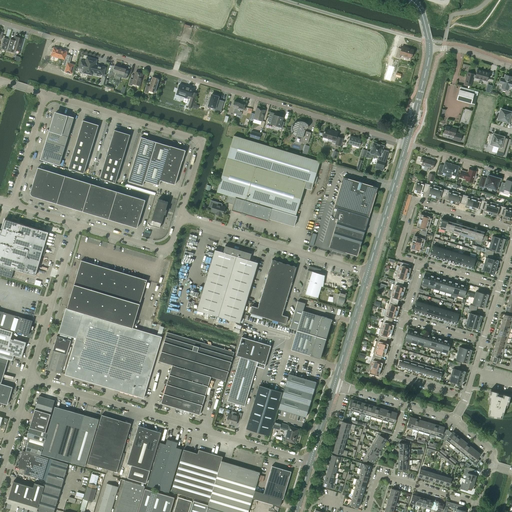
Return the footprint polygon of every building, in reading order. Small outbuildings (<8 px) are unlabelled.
[(22,39),(14,36),(13,40),(12,41),(12,42),(9,41),(10,39),(6,50),(12,52),(13,49),(18,51),(22,39)] [(411,57),(413,49),(402,46),(401,48),(398,47),(396,55),(400,57),(401,54),(411,57)] [(66,54),(67,51),(53,47),(53,48),(51,47),(50,48),(50,50),(50,51),(52,52),(51,55),(64,59),(62,65),(66,66),(64,71),(72,73),(74,64),(69,63),(72,55),(66,54)] [(96,76),(97,72),(103,74),(105,68),(96,65),(95,63),(96,60),(87,57),(86,62),(81,61),(79,67),(80,67),(79,70),(82,71),(82,72),(93,75),(96,76)] [(392,61),(395,62),(397,63),(398,61),(391,59),(385,79),(395,82),(396,78),(389,76),(390,72),(391,67),(391,66),(392,61)] [(120,67),(117,79),(120,80),(122,74),(124,75),(126,68),(120,67)] [(477,69),(476,75),(474,75),(473,77),(487,81),(489,73),(477,69)] [(128,84),(131,85),(132,83),(139,85),(143,73),(136,71),(133,79),(130,78),(128,84)] [(464,84),(469,85),(470,86),(473,77),(474,75),(474,74),(468,72),(464,84)] [(501,77),(499,83),(503,84),(501,87),(508,89),(509,85),(511,86),(511,80),(510,80),(511,76),(505,74),(504,78),(501,77)] [(148,93),(149,90),(155,92),(159,78),(152,76),(149,86),(147,85),(145,92),(148,93)] [(176,88),(175,90),(176,92),(177,92),(176,94),(187,98),(188,95),(191,96),(193,89),(179,84),(178,87),(177,87),(176,88)] [(474,94),(459,90),(456,99),(471,103),(474,94)] [(216,95),(212,93),(212,94),(211,94),(208,106),(215,108),(214,109),(220,111),(223,101),(219,100),(217,100),(218,96),(216,95)] [(239,102),(236,114),(241,115),(242,112),(240,112),(240,109),(243,110),(245,104),(239,102)] [(265,110),(256,107),(254,114),(251,113),(249,119),(253,120),(253,118),(262,121),(265,110)] [(505,110),(501,109),(500,113),(499,112),(499,113),(500,113),(499,115),(498,119),(501,120),(501,121),(502,121),(502,120),(504,121),(508,122),(511,122),(511,115),(510,115),(511,112),(507,111),(508,110),(507,110),(507,111),(505,110)] [(46,140),(65,146),(74,117),(57,112),(57,113),(55,114),(54,114),(54,115),(53,117),(52,120),(52,122),(51,127),(51,128),(51,129),(50,130),(49,130),(46,140)] [(278,114),(270,112),(267,121),(271,122),(271,124),(273,124),(272,125),(283,128),(285,122),(282,121),(284,117),(277,115),(278,114)] [(84,173),(99,124),(83,120),(68,168),(84,173)] [(307,124),(308,124),(307,123),(306,123),(306,122),(305,121),(304,121),(303,121),(302,121),(301,121),(300,121),(298,121),(297,121),(297,122),(296,122),(295,123),(294,123),(293,124),(293,125),(292,126),(292,127),(292,128),(291,129),(291,130),(292,131),(292,132),(292,133),(293,134),(293,135),(294,136),(294,137),(295,137),(295,135),(303,137),(302,141),(308,143),(311,132),(305,130),(307,124)] [(453,139),(460,141),(462,134),(456,132),(457,129),(446,126),(444,133),(454,136),(453,139)] [(99,178),(115,182),(130,134),(114,129),(99,178)] [(335,140),(338,132),(330,129),(329,130),(325,129),(322,136),(335,140)] [(251,131),(249,136),(259,139),(261,133),(251,131)] [(492,140),(491,144),(494,145),(492,151),(496,153),(496,154),(496,155),(503,157),(503,156),(504,153),(508,138),(504,137),(500,136),(500,135),(499,136),(498,135),(497,135),(494,134),(492,137),(492,138),(492,140),(491,140),(492,140)] [(233,135),(217,192),(228,195),(226,202),(233,204),(231,210),(268,221),(269,218),(294,226),(297,216),(296,215),(304,188),(311,190),(313,183),(319,161),(233,135)] [(359,146),(361,139),(350,135),(348,143),(359,146)] [(128,180),(133,182),(143,185),(144,180),(159,185),(160,180),(175,184),(182,160),(185,150),(170,146),(146,138),(141,137),(128,180)] [(43,150),(62,155),(65,146),(46,140),(43,150)] [(382,170),(388,151),(382,149),(383,145),(373,142),(370,151),(367,150),(365,157),(369,158),(369,156),(372,157),(373,154),(378,155),(375,168),(382,170)] [(62,155),(43,150),(40,159),(59,165),(62,155)] [(432,169),(435,161),(421,157),(420,161),(422,162),(421,165),(424,166),(423,169),(426,170),(427,167),(432,169)] [(442,172),(446,173),(446,174),(446,175),(446,176),(447,176),(448,177),(449,177),(450,176),(451,176),(451,175),(452,175),(455,176),(458,166),(445,162),(444,165),(440,164),(437,174),(441,175),(442,172)] [(38,167),(31,191),(30,192),(30,193),(31,193),(31,194),(31,195),(32,195),(32,196),(33,196),(137,228),(145,200),(38,167)] [(476,179),(477,176),(475,175),(476,172),(468,169),(467,172),(461,170),(459,177),(465,179),(465,180),(473,182),(474,179),(476,179)] [(488,175),(485,186),(488,187),(493,188),(496,189),(500,179),(495,177),(496,177),(493,176),(492,176),(488,175)] [(337,207),(369,217),(376,192),(376,190),(377,189),(376,188),(376,187),(375,187),(374,186),(372,185),(361,182),(362,182),(359,181),(348,178),(343,177),(341,182),(335,201),(335,202),(334,206),(337,207)] [(502,182),(499,191),(503,192),(503,193),(508,195),(509,191),(510,191),(509,192),(510,194),(511,195),(511,194),(511,181),(506,179),(505,183),(502,182)] [(421,191),(424,192),(427,184),(417,181),(414,192),(420,194),(421,191)] [(433,197),(436,186),(427,184),(424,192),(427,193),(426,195),(433,197)] [(436,186),(433,197),(439,199),(440,197),(443,197),(445,189),(436,186)] [(445,189),(443,197),(446,198),(445,201),(452,203),(455,192),(445,189)] [(455,192),(452,203),(458,205),(459,202),(462,203),(464,195),(455,192)] [(464,195),(462,203),(465,204),(464,207),(471,209),(474,198),(464,195)] [(474,198),(471,209),(477,211),(478,208),(481,209),(483,201),(474,198)] [(150,225),(160,228),(164,213),(165,213),(166,210),(165,210),(168,202),(158,199),(150,225)] [(483,201),(481,209),(484,210),(483,212),(490,214),(493,203),(483,201)] [(500,214),(502,206),(493,203),(490,214),(496,216),(497,214),(500,214)] [(213,204),(211,211),(216,213),(215,214),(221,216),(222,214),(223,215),(223,213),(224,213),(225,212),(226,210),(225,209),(224,209),(225,207),(213,204)] [(511,209),(502,206),(500,214),(503,215),(502,218),(509,220),(511,209)] [(357,255),(369,217),(337,207),(334,217),(338,218),(329,247),(349,253),(351,254),(357,255)] [(418,220),(429,224),(431,219),(429,219),(430,217),(420,214),(418,220)] [(48,231),(11,220),(4,218),(1,229),(0,228),(0,264),(35,275),(48,231)] [(445,230),(448,221),(441,219),(438,228),(445,230)] [(429,224),(418,220),(416,227),(427,230),(429,224)] [(448,221),(445,230),(453,232),(455,223),(448,221)] [(455,223),(453,232),(460,234),(463,225),(455,223)] [(463,225),(460,234),(467,236),(470,227),(463,225)] [(470,227),(467,236),(474,239),(477,229),(470,227)] [(477,229),(474,239),(482,241),(484,232),(477,229)] [(412,242),(423,245),(425,239),(414,235),(412,242)] [(490,242),(501,245),(503,239),(494,236),(493,236),(492,236),(490,242)] [(423,245),(412,242),(410,249),(419,251),(420,249),(421,250),(423,245)] [(501,245),(490,242),(488,248),(490,248),(490,249),(499,252),(501,245)] [(215,250),(197,310),(240,323),(258,262),(249,260),(251,253),(225,245),(223,252),(215,250)] [(436,258),(439,247),(434,245),(433,246),(430,256),(436,258)] [(439,247),(436,258),(442,260),(445,248),(439,247)] [(445,248),(442,260),(448,261),(451,250),(445,248)] [(451,250),(448,261),(454,263),(457,252),(451,250)] [(457,252),(454,263),(460,265),(463,254),(457,252)] [(470,253),(469,256),(466,267),(472,269),(475,259),(476,254),(470,253)] [(463,254),(460,265),(466,267),(469,256),(463,254)] [(484,263),(495,267),(497,260),(487,257),(487,258),(486,257),(484,263)] [(81,259),(67,308),(133,327),(147,279),(81,259)] [(250,312),(286,324),(288,316),(282,314),(296,267),(287,264),(287,263),(282,261),(282,262),(272,259),(258,307),(252,305),(250,312)] [(398,271),(409,275),(411,268),(408,267),(409,264),(401,262),(398,271)] [(495,267),(484,263),(482,269),(483,270),(493,273),(495,267)] [(309,295),(317,297),(324,275),(316,272),(307,270),(300,296),(309,296),(309,295)] [(409,275),(398,271),(395,281),(403,283),(404,280),(407,281),(409,275)] [(427,287),(430,276),(424,274),(421,284),(422,284),(422,285),(427,287)] [(430,276),(427,287),(433,289),(437,278),(430,276)] [(437,278),(433,289),(439,291),(443,280),(437,278)] [(392,280),(391,283),(394,284),(392,290),(403,294),(405,287),(402,286),(403,283),(395,281),(392,280)] [(443,280),(439,291),(445,292),(449,281),(443,280)] [(449,281),(445,292),(451,294),(455,283),(449,281)] [(455,283),(451,294),(457,296),(461,285),(455,283)] [(461,285),(457,296),(463,298),(463,296),(464,296),(467,287),(461,285)] [(403,294),(392,290),(389,300),(397,302),(398,299),(401,300),(403,294)] [(333,299),(333,302),(333,301),(337,302),(336,304),(342,306),(346,293),(345,294),(343,293),(343,292),(344,292),(339,291),(340,291),(339,294),(334,292),(333,295),(333,297),(333,299)] [(474,297),(485,301),(487,294),(477,291),(477,292),(475,291),(474,297)] [(485,301),(474,297),(472,303),(473,304),(483,307),(485,301)] [(397,302),(389,300),(386,309),(398,313),(399,306),(397,305),(397,302)] [(419,313),(423,302),(417,300),(417,302),(416,302),(413,311),(419,313)] [(290,328),(297,330),(291,349),(320,358),(332,319),(303,310),(305,303),(298,301),(290,328)] [(423,302),(419,313),(425,315),(429,304),(423,302)] [(429,304),(425,315),(431,317),(435,306),(429,304)] [(435,306),(431,317),(438,319),(441,308),(435,306)] [(162,336),(133,327),(67,308),(66,307),(59,332),(76,337),(65,374),(143,397),(162,336)] [(441,308),(438,319),(444,320),(447,309),(441,308)] [(383,309),(382,314),(385,315),(384,319),(392,321),(393,318),(396,319),(398,313),(386,309),(383,309)] [(447,309),(444,320),(450,322),(453,311),(447,309)] [(0,326),(28,335),(32,321),(0,311),(0,326)] [(453,311),(450,322),(456,324),(459,314),(458,314),(458,313),(453,311)] [(467,319),(478,322),(480,316),(471,313),(469,313),(467,319)] [(392,321),(384,319),(381,328),(392,331),(394,325),(391,324),(392,321)] [(478,322),(467,319),(466,325),(467,325),(467,326),(476,329),(478,322)] [(511,324),(511,321),(502,319),(501,324),(511,327),(511,324)] [(511,327),(501,324),(499,329),(510,332),(511,327)] [(0,361),(7,363),(8,359),(12,360),(14,355),(21,357),(26,342),(14,339),(14,340),(10,339),(13,332),(0,327),(0,361)] [(392,331),(381,328),(378,338),(386,340),(387,337),(390,338),(392,331)] [(510,332),(499,329),(498,335),(508,338),(510,332)] [(411,342),(414,331),(408,330),(405,339),(406,339),(405,341),(411,342)] [(158,361),(172,365),(161,403),(199,414),(211,376),(225,380),(234,351),(167,331),(158,361)] [(417,344),(420,333),(414,331),(411,342),(417,344)] [(423,346),(426,335),(420,333),(417,344),(423,346)] [(429,348),(432,337),(426,335),(423,346),(429,348)] [(508,338),(498,335),(496,340),(507,343),(508,338)] [(61,373),(67,354),(71,340),(57,336),(53,350),(55,350),(49,369),(61,373)] [(257,365),(264,368),(271,345),(242,337),(236,355),(241,356),(227,400),(245,405),(257,365)] [(435,350),(438,339),(432,337),(429,348),(435,350)] [(386,340),(378,338),(375,347),(386,350),(388,344),(385,343),(386,340)] [(441,351),(444,340),(438,339),(435,350),(441,351)] [(444,340),(441,351),(446,353),(447,352),(448,352),(450,342),(444,340)] [(507,343),(496,340),(495,345),(505,348),(507,343)] [(505,348),(495,345),(493,350),(504,353),(505,348)] [(386,350),(375,347),(372,357),(381,359),(381,356),(384,357),(386,350)] [(457,353),(468,356),(470,350),(461,347),(460,347),(459,347),(457,353)] [(504,353),(493,350),(492,355),(502,358),(504,353)] [(468,356),(457,353),(455,359),(457,359),(457,360),(466,363),(468,356)] [(502,359),(502,358),(492,355),(490,361),(492,361),(491,363),(496,365),(496,363),(498,363),(500,358),(502,359)] [(381,359),(372,357),(370,366),(381,369),(383,363),(380,362),(381,359)] [(404,369),(407,360),(399,358),(397,367),(404,369)] [(411,371),(414,362),(407,360),(404,369),(411,371)] [(0,401),(8,404),(13,387),(0,383),(0,382),(1,383),(7,363),(0,361),(0,401)] [(418,373),(421,364),(414,362),(411,371),(418,373)] [(426,375),(428,366),(421,364),(418,373),(426,375)] [(370,366),(368,373),(379,376),(381,369),(370,366)] [(433,378),(435,368),(428,366),(426,375),(433,378)] [(435,368),(433,378),(440,380),(443,371),(435,368)] [(451,374),(462,378),(464,371),(454,368),(454,369),(453,368),(451,374)] [(316,382),(289,373),(278,408),(306,417),(316,382)] [(462,378),(451,374),(449,380),(450,381),(460,384),(462,378)] [(269,435),(282,392),(259,385),(246,428),(269,435)] [(490,390),(488,403),(490,404),(488,416),(502,418),(505,407),(507,408),(510,396),(503,394),(503,395),(497,394),(498,392),(490,390)] [(35,409),(51,413),(55,400),(39,395),(35,408),(35,409)] [(348,409),(354,411),(357,401),(351,399),(348,409)] [(357,401),(354,411),(359,413),(363,402),(357,401)] [(363,402),(359,413),(365,415),(368,404),(363,402)] [(368,404),(365,415),(371,416),(374,406),(368,404)] [(41,453),(85,466),(99,418),(55,405),(47,432),(41,453)] [(374,406),(371,416),(377,418),(380,407),(374,406)] [(380,407),(377,418),(382,420),(386,409),(380,407)] [(51,413),(35,409),(30,426),(45,431),(51,413)] [(386,409),(382,420),(388,421),(391,411),(386,409)] [(229,413),(226,422),(235,425),(237,419),(240,420),(242,413),(239,412),(238,415),(236,415),(236,412),(232,411),(231,413),(229,413)] [(391,411),(388,421),(394,423),(397,413),(391,411)] [(102,414),(100,419),(87,463),(117,471),(131,423),(102,414)] [(406,427),(412,429),(416,418),(410,416),(406,427)] [(416,418),(412,429),(418,430),(421,420),(416,418)] [(421,420),(418,430),(424,432),(427,422),(421,420)] [(342,421),(341,426),(354,430),(355,425),(342,421)] [(427,422),(424,432),(430,434),(433,423),(427,422)] [(433,423),(430,434),(435,436),(439,425),(433,423)] [(146,483),(161,432),(138,425),(127,463),(131,464),(127,478),(146,483)] [(441,439),(443,439),(448,430),(444,429),(444,427),(439,425),(435,436),(441,437),(441,439)] [(295,437),(297,428),(289,426),(286,436),(285,440),(295,443),(296,437),(295,437)] [(40,455),(47,432),(32,428),(26,450),(40,455)] [(446,440),(451,444),(457,435),(453,431),(451,433),(448,430),(443,439),(445,441),(446,440)] [(378,434),(375,438),(384,444),(387,439),(378,434)] [(457,435),(451,444),(455,447),(462,439),(457,435)] [(384,444),(375,438),(372,443),(382,449),(384,444)] [(169,492),(182,448),(177,447),(178,442),(167,439),(166,443),(160,442),(147,485),(169,492)] [(460,451),(467,443),(462,439),(455,447),(460,451)] [(399,443),(399,448),(410,449),(410,443),(411,443),(411,441),(405,440),(404,443),(399,443)] [(334,447),(348,451),(343,449),(344,444),(336,442),(334,447)] [(370,448),(379,453),(382,449),(372,443),(370,448)] [(464,455),(471,446),(467,443),(460,451),(464,455)] [(471,446),(464,455),(469,459),(476,450),(471,446)] [(348,451),(334,447),(333,452),(346,456),(348,451)] [(367,452),(376,458),(379,453),(370,448),(367,452)] [(209,502),(222,460),(223,456),(199,449),(198,453),(184,449),(171,490),(209,502)] [(42,479),(49,458),(23,450),(18,467),(25,469),(24,473),(42,479)] [(476,450),(469,459),(474,463),(473,463),(475,466),(480,460),(477,458),(481,454),(476,450)] [(376,458),(367,452),(362,460),(366,462),(368,460),(373,463),(376,458)] [(331,460),(338,462),(341,463),(342,457),(340,457),(332,454),(331,460)] [(53,511),(68,464),(52,459),(45,485),(38,507),(36,511),(53,511)] [(260,472),(222,460),(209,502),(208,506),(226,511),(248,511),(252,498),(255,490),(260,472)] [(359,468),(360,468),(369,471),(371,466),(361,463),(359,468)] [(328,470),(336,473),(338,468),(329,465),(328,470)] [(272,466),(264,493),(282,499),(283,499),(291,471),(272,466)] [(465,479),(474,482),(475,480),(476,480),(476,478),(476,477),(476,475),(472,474),(473,471),(465,469),(463,474),(466,475),(465,479)] [(324,480),(335,484),(336,478),(335,478),(326,475),(324,480)] [(355,484),(356,484),(365,487),(366,481),(359,479),(356,479),(355,484)] [(474,482),(465,479),(464,483),(462,482),(460,489),(467,491),(468,487),(472,488),(473,486),(474,486),(475,484),(474,484),(474,482)] [(136,511),(145,486),(125,480),(115,511),(136,511)] [(335,484),(324,480),(323,486),(333,489),(335,484)] [(18,501),(38,507),(45,485),(34,482),(33,486),(14,481),(10,492),(11,492),(10,498),(17,500),(17,499),(19,500),(18,501)] [(93,501),(96,489),(97,485),(89,483),(84,499),(93,501)] [(104,493),(97,511),(110,511),(118,487),(107,483),(104,493)] [(169,511),(174,497),(145,488),(137,511),(169,511)] [(264,493),(255,490),(252,498),(280,506),(282,499),(264,493)] [(188,511),(192,501),(178,497),(173,511),(188,511)] [(205,511),(208,504),(194,500),(190,511),(205,511)] [(360,502),(351,500),(350,505),(359,508),(360,502)] [(456,511),(455,511),(465,511),(461,510),(462,506),(446,501),(445,505),(448,506),(455,508),(454,511),(456,511)]
